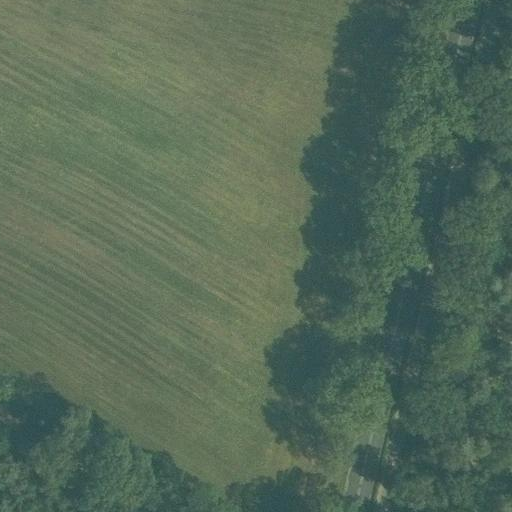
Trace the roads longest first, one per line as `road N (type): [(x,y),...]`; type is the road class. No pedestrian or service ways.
road 1 (primary): [(355,511),(469,0)]
road 2 (track): [(0,401),(181,511)]
